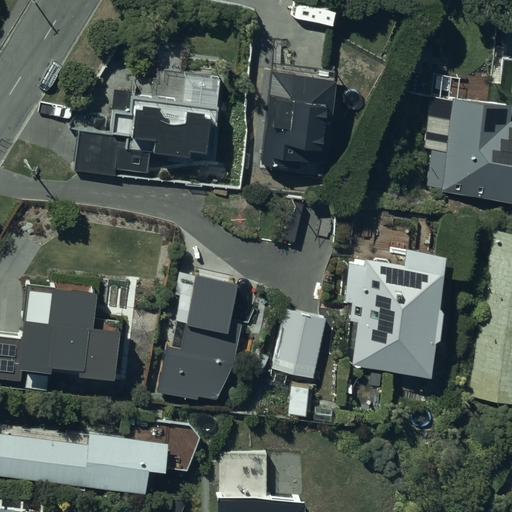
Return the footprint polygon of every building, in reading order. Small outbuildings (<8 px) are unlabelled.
[(285,68),(287,41),(272,40),(260,162),(301,164),(301,158),(328,159),(333,70),(285,68)] [(219,75),(181,72),(180,97),(128,92),(128,87),(112,86),(108,131),(77,129),(74,170),(115,173),(116,169),(146,172),(149,145),(189,148),(190,144),(201,145),(200,154),(212,155),(219,75)] [(511,199),(511,118),(508,118),(510,103),(428,95),(423,149),(430,149),(427,186),(442,187),(442,194),(511,199)] [(258,209),(223,189),(215,205),(249,224),(258,209)] [(511,229),(490,227),(468,398),(511,403),(511,229)] [(402,260),(365,256),(363,263),(347,261),(343,301),(350,302),(348,319),(357,320),(352,365),(429,374),(443,249),(404,244),(402,260)] [(174,318),(185,320),(180,343),(164,342),(155,390),(196,399),(197,396),(213,399),(231,363),(239,319),(227,318),(234,278),(194,271),(190,294),(179,292),(174,318)] [(0,473),(144,489),(146,465),(184,470),(198,432),(188,420),(131,417),(131,432),(88,429),(86,440),(0,431),(0,473)] [(265,454),(218,454),(218,493),(214,493),(213,511),(300,511),(300,496),(266,496),(265,454)] [(74,511),(75,511),(0,503),(0,511),(74,511)]
